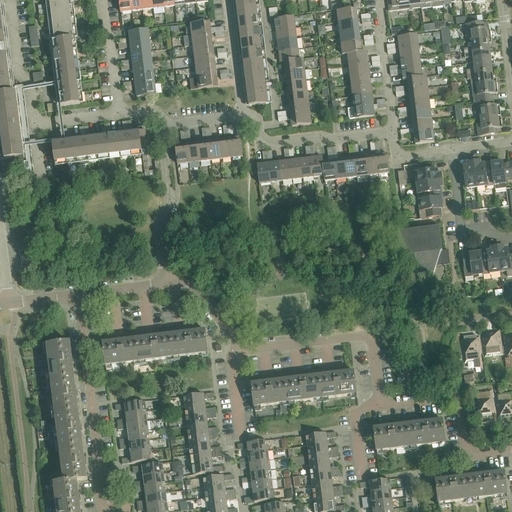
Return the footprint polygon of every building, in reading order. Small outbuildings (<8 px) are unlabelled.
[(0,0),(0,90),(15,89),(12,69),(9,68),(8,58),(11,57),(9,47),(7,46),(6,36),(8,34),(7,24),(4,24),(3,14),(5,12),(5,7),(4,3),(3,0),(0,0)] [(49,0),(55,42),(53,42),(61,107),(80,105),(72,40),(74,40),(69,0),(49,0)] [(73,0),(70,0),(76,43),(79,42),(73,0)] [(132,12),(130,0),(119,0),(121,14),(132,12)] [(141,0),(130,0),(132,12),(143,11),(141,0)] [(141,0),(143,11),(153,10),(152,0),(141,0)] [(152,0),(153,10),(164,8),(163,0),(152,0)] [(173,0),(163,0),(164,8),(175,7),(173,0)] [(232,0),(234,10),(259,7),(257,0),(232,0)] [(410,8),(408,0),(387,0),(389,10),(410,8)] [(408,0),(410,8),(422,7),(421,4),(420,0),(408,0)] [(421,4),(422,7),(422,10),(432,9),(430,0),(420,0),(421,4)] [(430,0),(432,9),(443,8),(442,1),(441,0),(430,0)] [(234,10),(236,20),(260,17),(259,7),(234,10)] [(337,13),(339,24),(358,21),(356,10),(337,13)] [(236,20),(237,31),(261,28),(260,17),(236,20)] [(275,20),(276,31),(295,29),(294,18),(275,20)] [(339,24),(340,34),(359,32),(358,21),(339,24)] [(191,26),(192,36),(211,34),(210,23),(191,26)] [(470,37),(471,43),(491,40),(490,29),(484,30),(484,23),(465,26),(466,38),(470,37)] [(237,31),(238,42),(263,39),(261,28),(237,31)] [(295,29),(276,31),(278,42),(297,40),(295,29)] [(129,33),(130,44),(150,42),(148,31),(129,33)] [(340,34),(341,45),(360,43),(359,32),(340,34)] [(192,36),(193,47),(212,45),(211,34),(192,36)] [(398,38),(399,50),(418,47),(417,36),(398,38)] [(263,39),(238,42),(240,53),(264,50),(263,39)] [(278,42),(279,53),(298,50),(297,40),(278,42)] [(492,44),(491,40),(471,43),(472,49),(464,50),(464,55),(490,52),(489,44),(492,44)] [(150,42),(130,44),(132,55),(151,52),(150,42)] [(362,53),(360,43),(341,45),(343,56),(348,55),(362,53)] [(212,45),(193,47),(195,58),(214,56),(212,45)] [(418,47),(399,50),(401,60),(420,58),(418,47)] [(240,53),(241,64),(265,61),(264,50),(240,53)] [(299,61),(298,50),(279,53),(280,64),(284,63),(299,61)] [(152,63),(151,52),(132,55),(133,66),(152,63)] [(348,55),(349,66),(368,63),(367,52),(362,53),(348,55)] [(490,52),(464,55),(465,59),(473,58),(473,64),(494,62),(494,58),(490,58),(490,52)] [(195,58),(196,69),(215,66),(214,56),(195,58)] [(401,60),(402,71),(421,68),(420,58),(401,60)] [(284,63),(286,74),(305,71),(303,60),(299,61),(284,63)] [(241,64),(243,74),(267,71),(265,61),(241,64)] [(466,71),(467,76),(492,73),(491,66),(494,65),(494,62),(473,64),(474,70),(466,71)] [(133,66),(134,77),(154,74),(152,63),(133,66)] [(368,63),(349,66),(350,77),(369,74),(368,63)] [(196,69),(197,79),(216,77),(215,66),(196,69)] [(422,79),(421,68),(402,71),(403,82),(407,81),(422,79)] [(267,71),(243,74),(244,85),(268,82),(267,71)] [(306,82),(305,71),(286,74),(287,84),(306,82)] [(492,73),(467,76),(467,81),(475,80),(476,86),(497,83),(496,79),(493,80),(492,73)] [(154,74),(134,77),(136,87),(155,85),(154,74)] [(350,77),(351,87),(371,85),(369,74),(350,77)] [(216,77),(197,79),(197,80),(190,81),(191,91),(218,88),(216,77)] [(426,78),(422,79),(407,81),(409,92),(428,89),(426,78)] [(244,85),(245,96),(269,93),(268,82),(244,85)] [(307,93),(306,82),(287,84),(288,95),(307,93)] [(473,92),(474,103),(493,101),(492,95),(498,94),(497,83),(476,86),(477,91),(473,92)] [(155,85),(136,87),(137,98),(156,96),(155,85)] [(351,87),(353,98),(372,96),(371,85),(351,87)] [(409,92),(410,103),(429,100),(428,89),(409,92)] [(26,174),(27,179),(35,178),(32,160),(29,135),(28,130),(25,130),(25,121),(27,119),(26,115),(26,113),(25,109),(23,108),(22,99),(24,98),(24,94),(24,92),(0,95),(0,149),(1,160),(14,159),(15,166),(25,164),(26,174)] [(269,93),(245,96),(247,107),(271,104),(269,93)] [(309,103),(307,93),(288,95),(290,106),(309,103)] [(353,98),(354,109),(373,106),(372,96),(353,98)] [(410,103),(411,113),(430,111),(429,100),(410,103)] [(480,114),(480,120),(501,117),(499,106),(494,107),(493,101),(474,103),(475,115),(480,114)] [(290,106),(291,117),(310,114),(309,103),(290,106)] [(350,120),(356,120),(375,117),(373,106),(354,109),(348,109),(350,120)] [(411,113),(413,124),(432,121),(430,111),(411,113)] [(310,114),(291,117),(292,128),(311,125),(310,114)] [(501,117),(480,120),(481,125),(477,126),(478,138),(497,135),(497,129),(502,128),(501,117)] [(413,124),(414,135),(433,132),(432,121),(413,124)] [(161,175),(160,169),(159,162),(155,163),(156,171),(149,172),(145,143),(147,143),(145,129),(139,130),(139,134),(53,145),(55,164),(142,153),(145,177),(161,175)] [(433,132),(414,135),(415,145),(434,143),(433,132)] [(229,140),(232,159),(243,158),(240,139),(229,140)] [(219,141),(221,160),(232,159),(229,140),(219,141)] [(221,160),(219,141),(208,143),(210,162),(221,160)] [(197,144),(200,163),(210,162),(208,143),(197,144)] [(187,145),(189,164),(200,163),(197,144),(187,145)] [(189,164),(187,145),(175,147),(178,166),(189,164)] [(376,156),(379,175),(390,174),(387,155),(376,156)] [(365,158),(368,177),(379,175),(376,156),(365,158)] [(322,158),(311,159),(314,178),(324,177),(323,163),(322,158)] [(355,159),(357,178),(368,177),(365,158),(355,159)] [(301,161),(303,180),(314,178),(311,159),(301,161)] [(357,178),(355,159),(344,160),(346,179),(357,178)] [(346,179),(344,160),(333,162),(336,181),(346,179)] [(303,180),(301,161),(290,162),(292,181),(303,180)] [(279,163),(281,182),(292,181),(290,162),(279,163)] [(324,177),(325,182),(336,181),(333,162),(323,163),(324,177)] [(491,164),(494,187),(495,191),(506,189),(505,179),(511,178),(509,164),(503,165),(503,163),(498,164),(497,162),(491,163),(491,164)] [(268,165),(271,184),(281,182),(279,163),(268,165)] [(474,164),(477,188),(487,187),(487,188),(494,187),(491,164),(480,166),(480,163),(474,164)] [(477,188),(474,164),(467,164),(468,167),(463,168),(464,172),(461,173),(463,186),(466,186),(466,189),(477,188)] [(271,184),(268,165),(257,166),(260,185),(271,184)] [(416,174),(417,185),(441,181),(441,175),(438,175),(437,171),(433,172),(432,169),(419,171),(419,173),(416,174)] [(398,173),(400,187),(407,186),(405,172),(398,173)] [(442,188),(441,181),(417,185),(418,195),(417,195),(418,202),(419,202),(441,199),(439,188),(442,188)] [(419,202),(420,212),(419,212),(420,220),(432,219),(432,218),(441,217),(440,210),(442,210),(441,205),(443,205),(442,199),(441,199),(419,202)] [(465,205),(466,212),(480,211),(479,204),(465,205)] [(432,281),(436,267),(450,266),(448,251),(443,252),(440,227),(397,233),(400,257),(401,264),(415,263),(417,277),(432,281)] [(22,266),(25,269),(36,267),(39,263),(37,249),(34,246),(23,247),(20,251),(22,266)] [(483,275),(483,276),(490,275),(490,274),(501,273),(497,248),(491,249),(491,252),(481,254),(483,275)] [(497,248),(501,273),(507,272),(507,278),(511,277),(511,256),(509,257),(509,250),(504,251),(504,248),(497,248)] [(483,275),(481,254),(476,254),(476,253),(469,254),(470,255),(463,256),(464,266),(463,266),(465,279),(473,277),(473,276),(483,275)] [(171,335),(174,359),(208,355),(205,331),(171,335)] [(484,350),(485,358),(503,356),(502,349),(499,331),(482,333),(484,350)] [(511,333),(503,334),(506,359),(511,358),(511,333)] [(171,335),(137,340),(140,363),(174,359),(171,335)] [(474,363),(475,370),(481,369),(480,362),(482,362),(481,354),(479,337),(461,340),(463,356),(464,364),(474,363)] [(140,363),(137,340),(103,344),(106,367),(140,363)] [(47,346),(51,381),(75,378),(70,343),(47,346)] [(320,376),(323,400),(357,396),(354,372),(320,376)] [(465,376),(466,385),(474,384),(473,375),(465,376)] [(286,381),(289,404),(323,400),(320,376),(286,381)] [(51,381),(55,414),(79,411),(75,378),(51,381)] [(289,404),(286,381),(251,385),(254,408),(289,404)] [(475,401),(477,417),(495,415),(493,399),(492,390),(474,393),(475,401)] [(496,402),(498,419),(511,417),(511,391),(495,394),(496,402)] [(184,398),(185,408),(205,405),(204,401),(214,399),(213,394),(184,398)] [(126,411),(126,415),(146,413),(145,403),(125,405),(115,406),(116,412),(126,411)] [(185,408),(186,418),(216,414),(215,409),(206,410),(205,405),(185,408)] [(55,414),(60,449),(83,446),(79,411),(55,414)] [(146,413),(126,415),(127,420),(117,421),(118,426),(127,425),(147,423),(146,413)] [(217,419),(216,414),(186,418),(188,427),(207,425),(207,420),(217,419)] [(408,425),(411,448),(446,444),(443,421),(408,425)] [(127,425),(118,426),(118,431),(128,430),(129,435),(148,432),(147,423),(127,425)] [(207,425),(188,427),(189,437),(218,433),(218,428),(208,430),(207,425)] [(411,448),(408,425),(374,429),(377,453),(411,448)] [(120,441),(120,446),(130,444),(150,442),(148,432),(129,435),(129,439),(120,441)] [(218,433),(189,437),(190,447),(210,444),(209,440),(219,438),(218,433)] [(306,437),(308,447),(327,445),(327,440),(336,439),(336,433),(306,437)] [(130,449),(131,454),(151,452),(150,442),(130,444),(120,446),(121,451),(130,449)] [(248,450),(249,455),(268,452),(267,442),(238,446),(238,451),(248,450)] [(190,447),(191,457),(221,453),(220,448),(210,449),(210,444),(190,447)] [(328,450),(327,445),(308,447),(309,457),(338,453),(338,448),(328,450)] [(60,449),(64,483),(77,481),(78,482),(87,481),(83,446),(60,449)] [(151,452),(131,454),(132,459),(122,460),(123,466),(132,464),(152,462),(151,452)] [(240,460),(240,465),(270,462),(268,452),(249,455),(249,459),(240,460)] [(221,458),(221,453),(191,457),(192,466),(212,464),(212,459),(221,458)] [(309,457),(310,467),(330,464),(329,459),(339,458),(338,453),(309,457)] [(174,462),(175,475),(184,474),(183,462),(174,462)] [(250,469),(251,474),(271,472),(270,462),(240,465),(241,470),(250,469)] [(212,464),(192,466),(194,476),(223,473),(222,467),(213,469),(212,464)] [(330,464),(310,467),(311,476),(341,473),(340,468),(330,469),(330,464)] [(143,473),(144,477),(163,475),(162,465),(133,468),(133,474),(143,473)] [(242,480),(243,485),(272,481),(271,472),(251,474),(252,479),(242,480)] [(470,477),(473,500),(507,496),(504,472),(470,477)] [(341,473),(311,476),(312,486),(332,484),(332,479),(341,478),(341,473)] [(135,483),(135,488),(165,485),(163,475),(144,477),(144,482),(135,483)] [(204,479),(205,489),(225,487),(224,482),(234,481),(233,476),(204,479)] [(473,500),(470,477),(436,481),(438,504),(473,500)] [(54,484),(57,511),(81,511),(78,482),(77,481),(64,483),(54,484)] [(272,481),(243,485),(243,490),(253,489),(253,493),(273,491),(272,481)] [(370,489),(371,493),(391,491),(390,481),(360,484),(361,490),(370,489)] [(312,486),(314,496),(343,492),(342,487),(333,488),(332,484),(312,486)] [(166,494),(165,485),(135,488),(136,493),(145,492),(146,497),(166,494)] [(225,492),(225,487),(205,489),(206,499),(236,496),(235,490),(225,492)] [(273,491),(253,493),(254,498),(244,499),(245,505),(274,501),(273,491)] [(392,501),(391,491),(371,493),(372,498),(362,499),(363,504),(392,501)] [(343,492),(314,496),(315,506),(335,503),(334,498),(344,497),(343,492)] [(137,503),(138,508),(167,504),(166,494),(146,497),(147,501),(137,503)] [(206,499),(207,509),(227,506),(227,502),(236,500),(236,496),(206,499)] [(373,508),(373,511),(379,511),(393,510),(392,501),(363,504),(363,509),(373,508)] [(335,503),(315,506),(315,511),(345,511),(345,507),(335,508),(335,503)]
